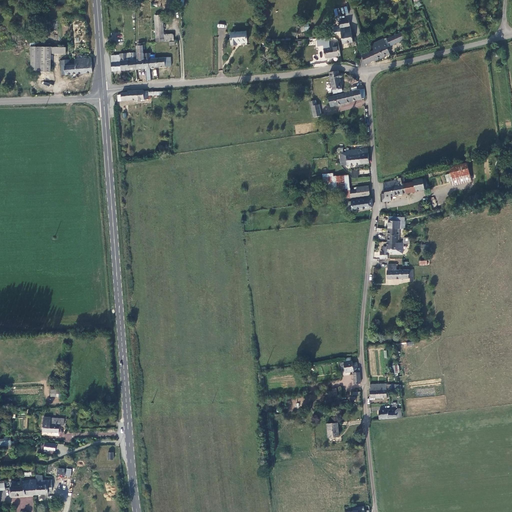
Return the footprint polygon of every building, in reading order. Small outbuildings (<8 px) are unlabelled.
[(155,14),(155,29),(163,28),(163,14),(155,14)] [(343,44),(356,42),(353,27),(350,27),(349,20),(339,22),(340,27),(332,28),(333,30),(334,34),(340,32),(343,44)] [(155,29),(156,42),(174,41),(173,33),(163,33),(163,28),(155,29)] [(230,33),(231,46),(237,45),(237,44),(247,43),(246,32),(230,33)] [(405,39),(402,32),(388,39),(391,45),(397,43),(395,40),(401,37),(402,40),(405,39)] [(329,43),(328,38),(316,38),(317,46),(323,45),(323,49),(330,48),(329,43)] [(374,50),(365,54),(361,56),(363,61),(364,61),(366,64),(390,53),(384,40),(373,46),(374,50)] [(324,58),(340,57),(338,42),(329,43),(330,48),(323,49),(324,58)] [(35,47),(30,47),(32,73),(33,73),(51,73),(51,53),(52,47),(35,47)] [(139,60),(136,60),(137,69),(147,68),(151,68),(150,58),(151,58),(151,53),(144,53),(143,48),(138,48),(139,60)] [(112,71),(137,69),(136,60),(136,53),(119,55),(111,56),(112,71)] [(78,74),(93,73),(92,58),(88,58),(88,56),(83,56),(83,59),(76,60),(76,63),(76,65),(62,66),(63,75),(71,74),(72,77),(73,79),(75,79),(78,78),(78,74)] [(166,58),(151,58),(150,58),(151,68),(167,67),(166,58)] [(338,75),(337,72),(336,71),(328,73),(329,75),(333,95),(342,93),(338,78),(341,78),(340,74),(338,75)] [(144,92),(144,89),(129,91),(129,92),(122,93),(122,101),(145,99),(144,92)] [(361,99),(359,90),(328,98),(330,106),(361,99)] [(315,105),(314,101),(310,102),(312,117),(318,116),(320,116),(318,105),(315,105)] [(367,150),(346,151),(346,156),(347,165),(368,164),(367,150)] [(337,166),(347,165),(346,156),(336,156),(337,166)] [(448,167),(453,185),(471,180),(466,162),(448,167)] [(329,188),(328,178),(333,177),(333,174),(322,175),(324,189),(329,188)] [(344,176),(336,177),(338,189),(345,188),(344,176)] [(338,189),(336,177),(333,177),(328,178),(329,188),(330,194),(338,193),(338,189)] [(419,192),(428,189),(426,180),(422,180),(421,179),(412,181),(412,182),(404,184),(402,178),(397,179),(397,180),(382,183),(384,194),(381,194),(383,200),(384,202),(391,201),(391,197),(419,192)] [(356,190),(350,191),(350,198),(361,196),(369,195),(368,186),(356,187),(356,190)] [(349,210),(371,208),(372,206),(371,199),(351,201),(352,206),(349,206),(349,210)] [(403,217),(388,217),(387,229),(396,229),(397,229),(397,226),(399,226),(400,221),(403,221),(403,217)] [(396,229),(387,229),(386,242),(397,242),(398,234),(396,234),(396,229)] [(397,242),(386,242),(385,246),(382,246),(382,251),(385,252),(385,253),(389,253),(389,254),(403,254),(403,242),(397,242)] [(387,270),(387,280),(410,279),(410,282),(413,282),(412,269),(403,270),(395,270),(395,265),(387,265),(387,270)] [(353,383),(359,383),(358,368),(357,368),(356,363),(353,363),(353,360),(351,361),(351,358),(344,358),(345,360),(343,360),(344,362),(341,362),(341,365),(341,370),(345,370),(345,372),(352,371),(353,383)] [(370,391),(369,391),(370,400),(372,400),(372,398),(374,398),(374,399),(386,398),(386,389),(370,390),(370,391)] [(378,411),(379,419),(397,418),(396,413),(390,413),(388,413),(388,411),(378,411)] [(65,418),(44,416),(43,431),(56,432),(56,434),(60,435),(60,424),(64,425),(65,418)] [(329,423),(331,438),(340,436),(339,422),(329,423)] [(3,447),(13,446),(13,441),(13,437),(2,438),(3,447)] [(66,468),(57,468),(56,474),(71,476),(72,469),(66,468)] [(48,490),(51,490),(51,479),(42,480),(42,475),(36,475),(36,479),(37,485),(37,494),(48,494),(48,490)] [(24,479),(22,479),(23,486),(25,486),(26,495),(37,494),(37,485),(36,479),(34,480),(29,480),(24,480),(24,479)] [(12,496),(26,495),(25,486),(23,486),(11,487),(12,496)]
